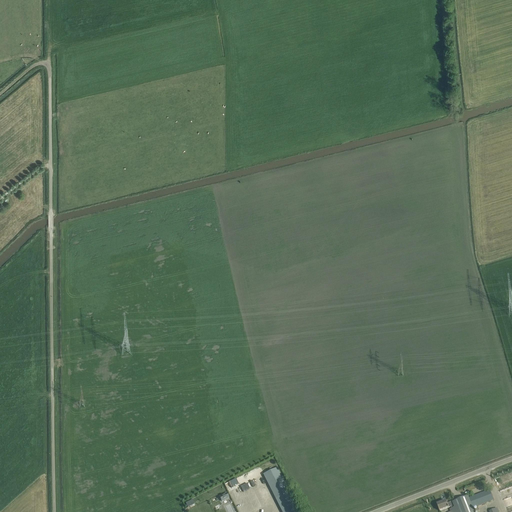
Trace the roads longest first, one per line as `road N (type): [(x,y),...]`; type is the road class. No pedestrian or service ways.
road 1 (unclassified): [(55,511),(48,63)]
road 2 (unclassified): [(373,511),(511,456)]
